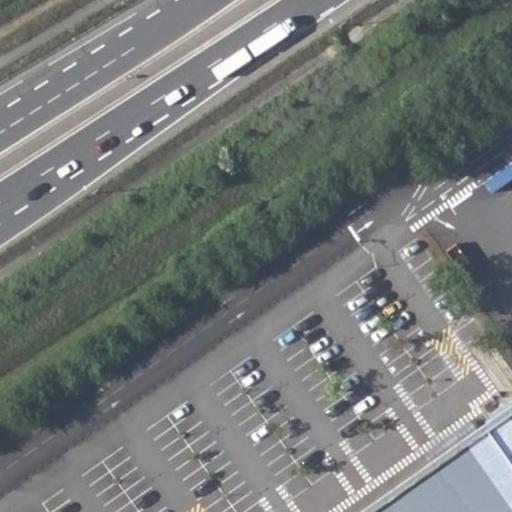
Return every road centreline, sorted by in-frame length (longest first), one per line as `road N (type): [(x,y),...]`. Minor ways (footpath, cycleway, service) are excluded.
road 1 (primary): [(0,202),(310,0)]
road 2 (primary): [(204,0),(0,130)]
